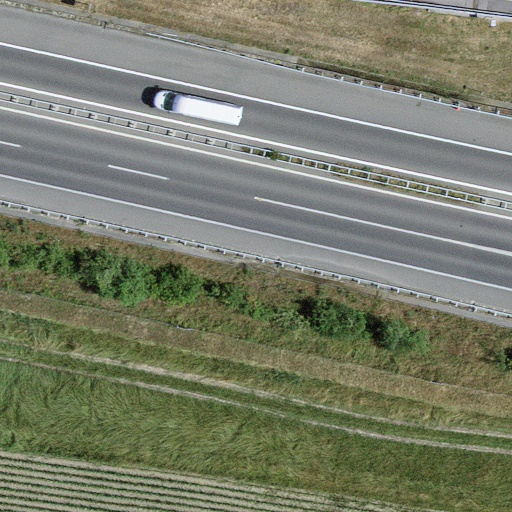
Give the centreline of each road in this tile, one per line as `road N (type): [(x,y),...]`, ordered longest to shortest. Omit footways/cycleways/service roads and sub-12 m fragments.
road 1 (motorway): [(511,174),(0,64)]
road 2 (motorway): [(257,198),(511,267)]
road 3 (motorway): [(0,142),(257,198)]
road 4 (motorway): [(257,198),(511,239)]
